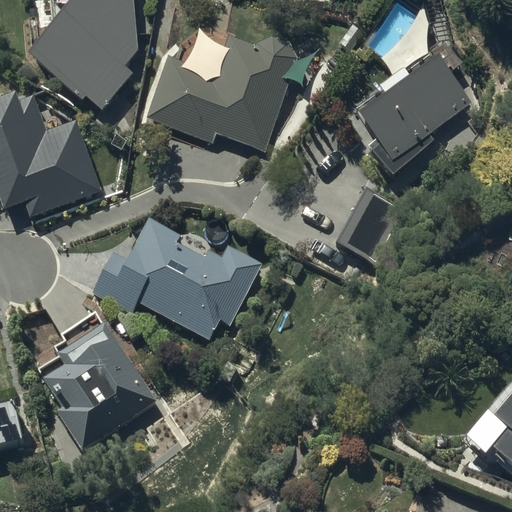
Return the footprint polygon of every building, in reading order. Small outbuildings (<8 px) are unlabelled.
[(87,107),(101,118),(133,83),(124,76),(139,60),(131,0),(82,0),(83,9),(30,70),(83,112),(87,107)] [(256,57),(229,48),(217,85),(168,68),(148,129),(212,150),(216,141),(264,158),(286,93),(284,90),(286,88),(287,87),(289,86),(290,84),(291,83),(292,81),(293,79),(293,78),(294,76),(294,74),(294,72),(294,70),(294,68),(294,66),(293,64),(292,63),(292,61),(291,59),(289,58),(288,56),(287,55),(285,54),(284,53),(282,52),(280,51),(279,50),(277,50),(275,50),(273,49),(271,49),(269,50),(267,50),(265,50),(264,51),(262,52),(260,53),(259,54),(257,55),(256,57)] [(428,149),(471,112),(441,77),(437,80),(433,76),(418,89),(421,93),(415,99),(410,94),(387,115),(389,118),(383,124),(379,119),(362,134),(366,138),(360,143),(380,166),(373,173),(390,192),(433,154),(428,149)] [(30,230),(101,199),(75,140),(48,152),(33,118),(20,124),(16,115),(0,121),(0,211),(5,224),(24,216),(30,230)] [(374,272),(402,214),(366,197),(338,255),(374,272)] [(229,335),(261,272),(228,255),(221,268),(209,261),(205,270),(176,255),(180,247),(149,231),(129,271),(113,263),(93,301),(132,321),(137,311),(208,348),(212,340),(215,341),(220,330),(229,335)] [(57,423),(83,459),(155,412),(106,336),(57,367),(65,379),(43,392),(50,404),(43,409),(53,426),(57,423)] [(511,397),(476,437),(476,461),(496,474),(500,468),(504,471),(497,481),(511,491),(511,397)] [(0,427),(0,464),(23,460),(16,424),(0,427)]
